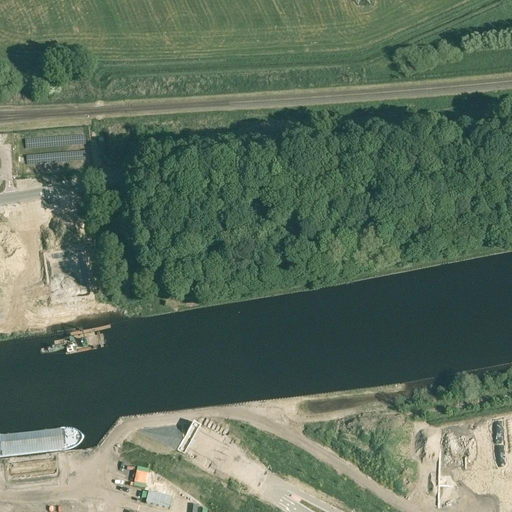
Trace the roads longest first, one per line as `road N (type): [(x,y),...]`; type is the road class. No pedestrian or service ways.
road 1 (unclassified): [(0,199),(231,148),(511,122)]
road 2 (unclassified): [(414,511),(309,445),(233,413),(126,427),(98,461)]
road 3 (primary): [(264,484),(0,334)]
